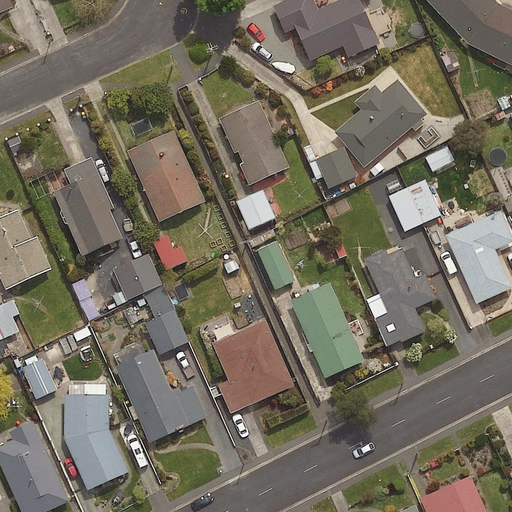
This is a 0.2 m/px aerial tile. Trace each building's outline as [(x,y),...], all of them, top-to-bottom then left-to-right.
[(0,0),(0,11),(11,6),(8,0),(0,0)] [(358,0),(338,0),(291,21),(308,61),(342,46),(346,57),(378,43),(358,0)] [(511,10),(497,3),(494,0),(425,0),(467,44),(511,66),(511,10)] [(374,85),(353,102),(360,110),(333,132),(363,167),(425,114),(396,79),(380,93),(374,85)] [(511,107),(511,94),(497,101),(501,111),(511,107)] [(258,100),(217,119),(247,185),(288,167),(258,100)] [(204,202),(172,131),(126,151),(158,222),(204,202)] [(454,163),(447,149),(426,159),(433,174),(454,163)] [(354,178),(342,151),(309,165),(317,182),(324,179),(329,190),(354,178)] [(86,254),(121,238),(92,174),(58,190),(86,254)] [(441,217),(424,182),(389,198),(405,234),(441,217)] [(274,220),(262,193),(237,204),(250,232),(274,220)] [(511,237),(500,210),(444,236),(475,304),(511,288),(494,249),(511,241),(511,237)] [(28,240),(16,211),(0,218),(0,278),(5,289),(50,270),(35,237),(28,240)] [(167,239),(153,245),(166,273),(188,263),(181,249),(173,252),(167,239)] [(295,283),(277,243),(257,252),(274,292),(295,283)] [(384,249),(363,259),(400,342),(424,331),(414,308),(435,299),(424,274),(414,278),(401,248),(386,255),(384,249)] [(160,287),(147,258),(115,272),(128,302),(160,287)] [(329,283),(290,300),(324,378),(363,361),(329,283)] [(100,317),(85,287),(74,292),(89,322),(100,317)] [(187,345),(165,291),(146,299),(155,320),(147,324),(160,356),(187,345)] [(0,342),(19,334),(14,321),(21,318),(14,303),(0,308),(0,342)] [(264,320),(210,343),(226,381),(217,385),(229,413),(293,386),(264,320)] [(151,351),(114,368),(148,443),(206,417),(192,386),(172,395),(151,351)] [(57,392),(44,362),(23,370),(36,401),(57,392)] [(108,429),(108,395),(63,394),(62,439),(86,491),(127,472),(108,429)] [(45,511),(67,502),(32,422),(8,433),(11,440),(0,444),(0,469),(19,511),(45,511)] [(485,511),(470,477),(419,499),(424,511),(485,511)]
